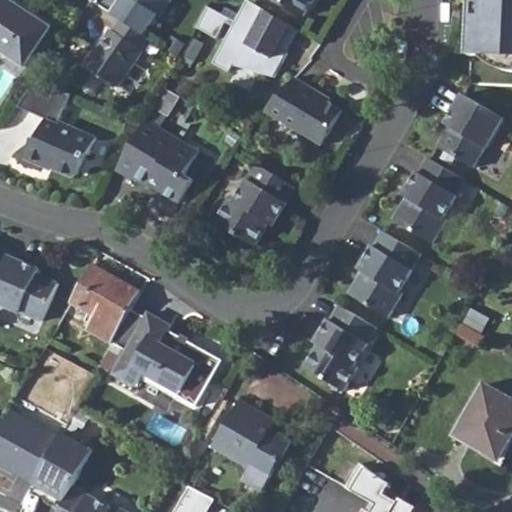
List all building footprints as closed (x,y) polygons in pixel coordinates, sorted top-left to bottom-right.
[(0,0),(0,49),(27,67),(50,32),(31,19),(34,15),(11,0),(0,0)] [(125,0),(115,15),(123,21),(146,36),(158,17),(161,18),(173,0),(125,0)] [(291,25),(249,0),(247,0),(211,60),(227,70),(231,64),(271,78),(285,54),(281,52),(282,39),(291,25)] [(280,0),(306,16),(315,0),(280,0)] [(511,85),(511,0),(474,0),(473,26),(471,56),(470,84),(511,85)] [(211,6),(200,27),(221,37),(232,16),(211,6)] [(31,19),(50,32),(53,28),(34,15),(31,19)] [(142,50),(150,38),(146,36),(123,21),(116,32),(113,30),(89,66),(121,88),(145,51),(142,50)] [(301,30),(291,25),(282,39),(281,52),(285,54),(301,30)] [(297,77),(266,110),(324,145),(344,110),(330,102),(321,96),(323,93),(297,77)] [(63,120),(74,94),(37,79),(26,105),(63,120)] [(323,93),(321,96),(330,102),(332,98),(323,93)] [(452,128),(440,148),(475,168),(487,149),(488,149),(506,120),(465,95),(447,125),(452,128)] [(164,127),(148,117),(118,168),(134,178),(135,175),(150,184),(152,179),(162,185),(160,189),(182,201),(196,177),(187,172),(202,149),(183,138),(177,139),(162,131),(164,127)] [(50,121),(41,141),(37,139),(27,160),(48,170),(49,168),(72,177),(79,176),(88,154),(91,155),(98,138),(65,124),(64,127),(50,121)] [(164,127),(162,131),(177,139),(183,138),(164,127)] [(467,181),(429,159),(419,175),(418,173),(409,187),(404,197),(408,199),(395,222),(434,245),(449,221),(445,218),(458,197),(457,197),(467,181)] [(289,202),(298,187),(260,165),(251,180),(251,179),(238,201),(234,199),(220,223),(259,247),(272,224),(277,226),(291,203),(289,202)] [(152,179),(150,184),(159,190),(160,189),(162,185),(152,179)] [(423,255),(385,233),(376,249),(373,248),(365,262),(360,271),(364,273),(351,296),(391,319),(405,295),(402,293),(415,271),(413,271),(423,255)] [(41,270),(10,256),(0,279),(0,304),(23,314),(23,313),(45,322),(60,284),(39,275),(41,270)] [(94,265),(72,301),(97,315),(88,329),(115,343),(121,331),(142,293),(94,265)] [(378,329),(341,306),(331,322),(329,321),(321,335),(316,344),(320,347),(307,369),(346,392),(360,368),(357,366),(370,344),(369,344),(378,329)] [(462,323),(475,331),(481,321),(467,313),(462,323)] [(173,326),(150,314),(136,340),(121,331),(115,343),(129,352),(117,375),(139,387),(145,377),(199,406),(225,360),(170,330),(173,326)] [(485,337),(475,331),(462,323),(456,333),(480,346),(485,337)] [(501,461),(511,440),(511,398),(486,384),(456,436),(501,461)] [(240,401),(213,448),(249,469),(241,481),(262,494),(272,476),(294,439),(275,428),(278,423),(240,401)] [(0,467),(30,484),(61,502),(70,487),(91,450),(15,407),(0,433),(0,467)] [(361,511),(393,511),(398,503),(385,495),(390,485),(359,464),(346,488),(376,505),(372,511),(367,511),(363,510),(361,511)] [(0,467),(0,510),(3,511),(13,511),(30,484),(0,467)] [(209,511),(216,500),(190,486),(175,511),(209,511)] [(75,489),(61,511),(126,511),(115,505),(113,509),(91,496),(90,497),(75,489)] [(398,503),(393,511),(414,511),(416,509),(400,500),(398,503)]
